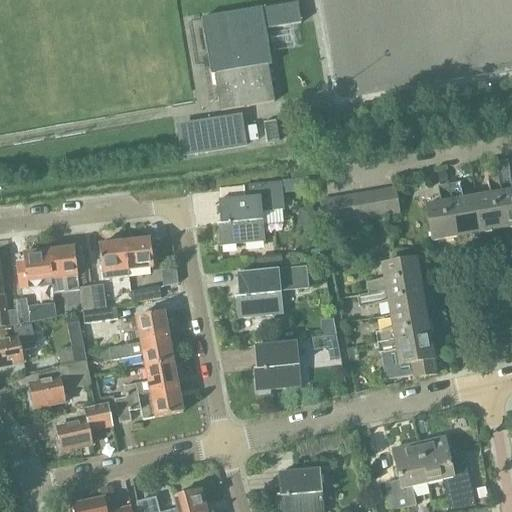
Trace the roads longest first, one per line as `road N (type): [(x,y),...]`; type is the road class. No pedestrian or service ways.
road 1 (residential): [(0,226),(177,206),(224,445)]
road 2 (residential): [(224,445),(489,383)]
road 3 (residential): [(33,483),(224,445)]
road 4 (residential): [(321,182),(511,150)]
road 5 (residential): [(511,507),(489,383)]
